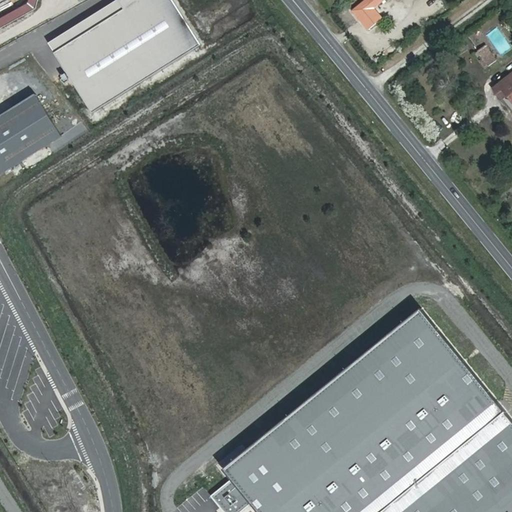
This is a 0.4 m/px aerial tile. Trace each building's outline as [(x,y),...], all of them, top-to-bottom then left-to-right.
[(99,108),(207,39),(182,0),(127,0),(130,4),(61,48),(99,108)] [(369,32),(385,18),(368,0),(363,0),(352,10),(369,32)] [(412,22),(424,24),(426,12),(414,10),(412,22)] [(393,29),(390,39),(404,43),(407,34),(393,29)] [(487,50),(479,56),(489,69),(497,63),(487,50)] [(511,78),(494,93),(500,101),(506,96),(511,102),(511,78)] [(0,174),(64,134),(37,92),(0,115),(0,174)] [(511,511),(511,416),(424,309),(225,471),(258,511),(511,511)]
